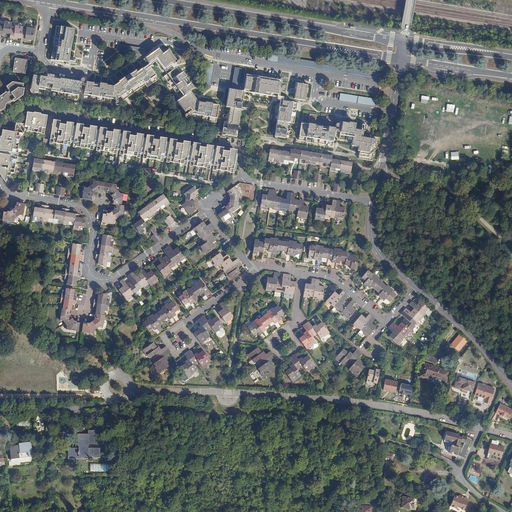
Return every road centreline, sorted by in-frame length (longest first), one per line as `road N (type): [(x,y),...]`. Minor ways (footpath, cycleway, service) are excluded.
road 1 (secondary): [(50,1),(402,58)]
road 2 (residential): [(482,427),(347,400),(130,390)]
road 3 (residential): [(0,208),(17,196),(83,205),(93,231),(88,267),(101,280),(206,210)]
road 4 (residential): [(206,210),(251,273),(264,266),(329,276),(386,323),(416,287)]
road 5 (secondary): [(405,39),(167,0)]
road 6 (residential): [(206,210),(239,178),(374,202)]
road 7 (tertiary): [(374,202),(402,58)]
road 8 (tertiary): [(511,379),(416,287)]
